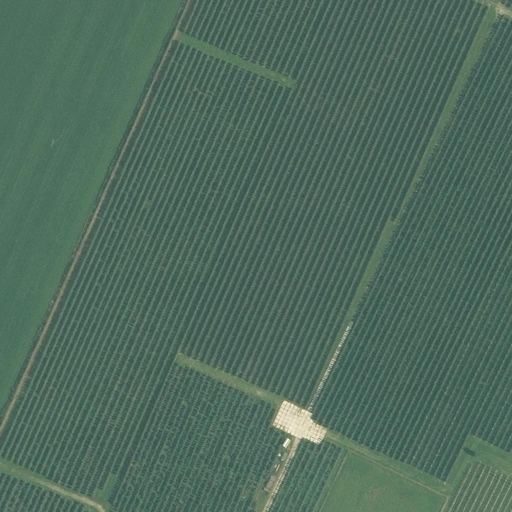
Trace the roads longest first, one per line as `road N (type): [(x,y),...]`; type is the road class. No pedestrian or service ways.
road 1 (track): [(177,37),(288,87),(103,511)]
road 2 (track): [(511,15),(498,9),(304,425),(281,403)]
road 3 (track): [(194,0),(0,441)]
road 4 (track): [(324,434),(449,493),(470,446),(511,467)]
